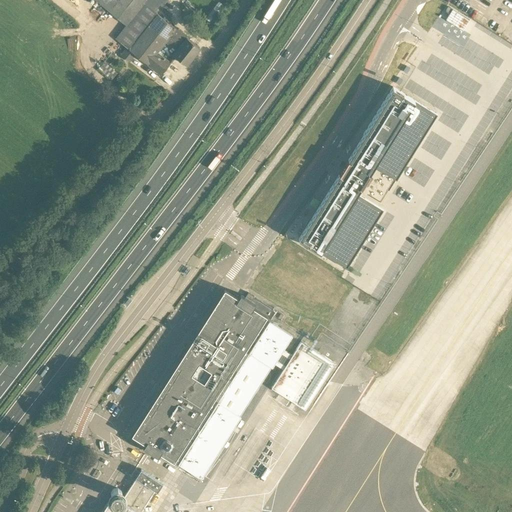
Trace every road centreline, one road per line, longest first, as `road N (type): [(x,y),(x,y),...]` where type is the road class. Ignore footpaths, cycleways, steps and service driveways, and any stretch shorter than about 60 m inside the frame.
road 1 (motorway): [(0,436),(328,0)]
road 2 (tertiary): [(63,436),(100,364),(369,0)]
road 3 (motorway): [(280,0),(177,152),(0,384)]
road 4 (unclassified): [(0,255),(169,91),(244,0)]
